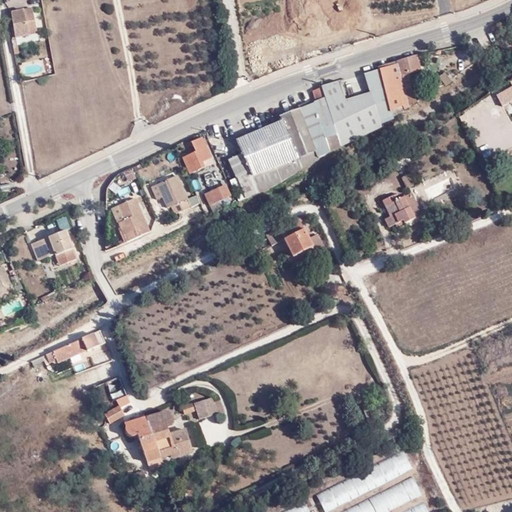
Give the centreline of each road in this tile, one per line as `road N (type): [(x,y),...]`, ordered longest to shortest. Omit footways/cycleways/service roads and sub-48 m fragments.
road 1 (unclassified): [(452,511),(414,390),(315,209),(287,207),(117,304)]
road 2 (tertiary): [(511,6),(258,94),(85,175)]
road 3 (unknown): [(37,198),(1,0)]
road 4 (unclassified): [(85,175),(97,268),(117,304)]
